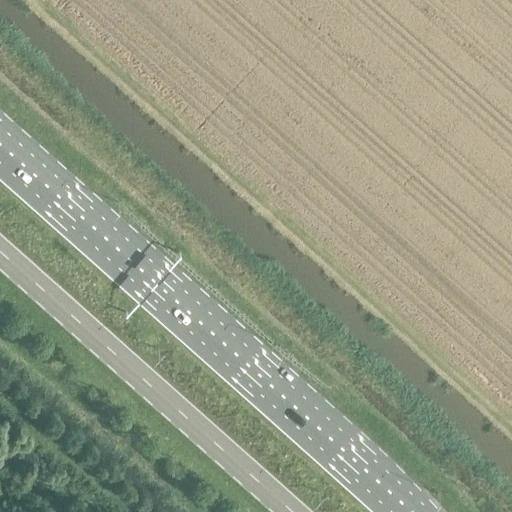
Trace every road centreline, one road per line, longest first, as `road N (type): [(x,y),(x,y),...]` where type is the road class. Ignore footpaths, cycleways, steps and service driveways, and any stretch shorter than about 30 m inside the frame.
road 1 (primary): [(386,511),(0,164)]
road 2 (primary): [(0,251),(291,511)]
